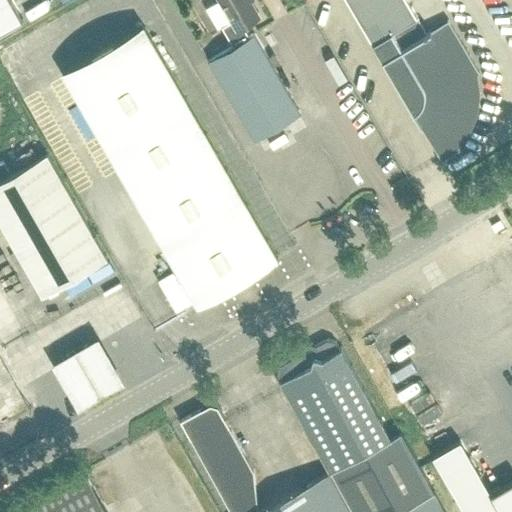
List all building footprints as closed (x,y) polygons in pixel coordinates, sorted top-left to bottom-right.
[(0,0),(0,29),(22,17),(12,0),(0,0)] [(232,45),(207,59),(254,139),(300,112),(254,32),(249,35),(242,24),(259,14),(251,0),(219,0),(231,20),(221,25),(232,45)] [(408,0),(348,0),(441,158),(458,147),(456,143),(467,129),(474,110),(476,91),(474,72),(478,70),(448,19),(427,31),(408,0)] [(277,256),(143,24),(62,71),(197,303),(277,256)] [(113,256),(53,152),(0,183),(0,210),(48,294),(113,256)] [(21,260),(0,269),(0,298),(22,345),(55,330),(21,260)] [(415,275),(354,309),(410,414),(462,390),(438,341),(474,322),(440,261),(415,275)] [(121,326),(144,315),(119,263),(96,274),(121,326)] [(123,380),(98,335),(53,361),(79,406),(123,380)] [(330,469),(251,511),(447,511),(402,429),(390,436),(341,346),(339,347),(335,339),(328,337),(315,344),(313,352),(300,360),(292,357),(279,364),(277,371),(281,379),(330,469)] [(181,417),(232,511),(247,511),(258,506),(254,468),(218,403),(210,401),(181,417)] [(460,439),(432,454),(465,511),(511,511),(511,478),(490,491),(460,439)] [(110,511),(87,472),(17,511),(110,511)]
